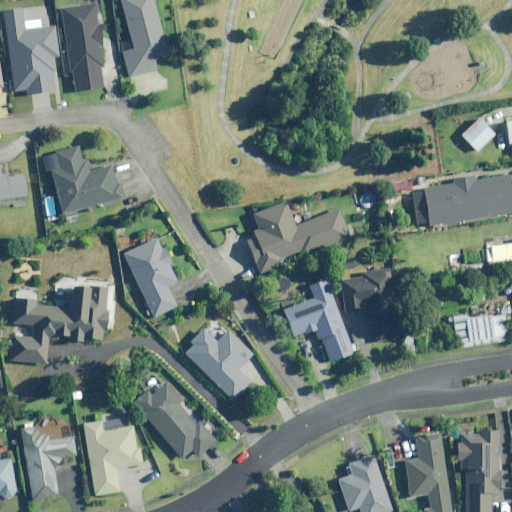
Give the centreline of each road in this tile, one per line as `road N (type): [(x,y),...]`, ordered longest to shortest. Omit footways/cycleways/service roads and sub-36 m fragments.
road 1 (residential): [(0,129),(91,118),(121,124),(320,421)]
road 2 (residential): [(185,511),(320,421)]
road 3 (residential): [(320,421),(440,388)]
